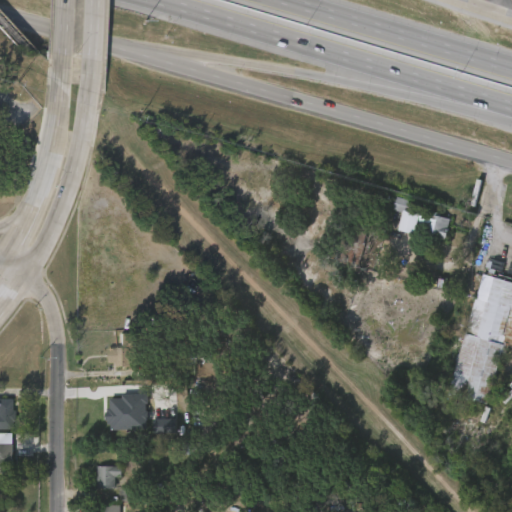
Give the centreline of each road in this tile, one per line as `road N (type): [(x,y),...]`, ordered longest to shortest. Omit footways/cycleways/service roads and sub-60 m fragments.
road 1 (secondary): [(0,15),(511,163)]
road 2 (motorway): [(157,0),(495,102)]
road 3 (residential): [(0,259),(42,294),(51,313),(59,511)]
road 4 (secondary): [(0,313),(66,204),(89,113),(92,61)]
road 5 (motorway): [(511,68),(283,0)]
road 6 (secondary): [(62,56),(46,157),(0,253)]
road 7 (motorway): [(232,61),(401,94)]
